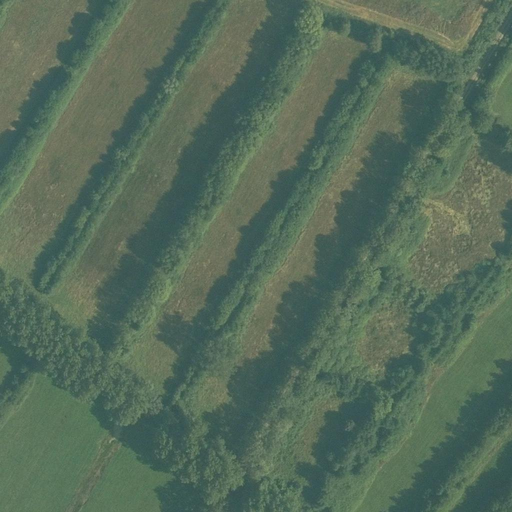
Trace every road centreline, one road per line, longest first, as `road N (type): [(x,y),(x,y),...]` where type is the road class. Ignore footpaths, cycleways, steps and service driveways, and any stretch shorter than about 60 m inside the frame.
road 1 (track): [(511,14),(214,511)]
road 2 (track): [(0,290),(284,511)]
